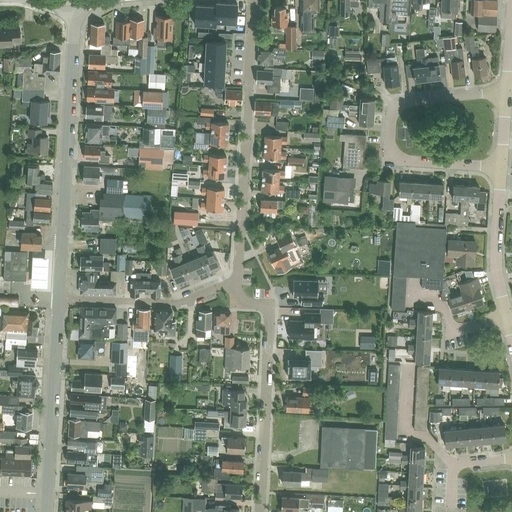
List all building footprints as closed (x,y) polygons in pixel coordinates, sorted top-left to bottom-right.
[(318,0),(300,0),(301,31),(302,31),(313,31),(313,12),(319,12),(318,0)] [(340,0),(340,16),(349,16),(349,6),(358,6),(358,0),(340,0)] [(368,0),(368,7),(379,7),(379,10),(380,10),(380,21),(390,22),(391,0),(368,0)] [(391,0),(390,22),(392,22),(391,32),(409,33),(409,23),(410,0),(391,0)] [(441,0),(441,11),(457,12),(457,0),(441,0)] [(479,14),(478,31),(495,32),(497,0),(496,0),(470,0),(470,14),(479,14)] [(226,23),(227,3),(216,2),(216,6),(215,22),(216,22),(226,23)] [(237,4),(227,3),(226,23),(236,23),(237,4)] [(205,25),(206,5),(196,5),(195,25),(205,25)] [(216,6),(206,5),(205,25),(216,26),(216,22),(215,22),(216,6)] [(274,12),(272,12),(272,26),(284,26),(284,32),(286,32),(286,48),(295,48),(295,40),(295,26),(287,26),(287,12),(284,12),(284,7),(274,7),(274,12)] [(172,17),(170,17),(170,15),(164,15),(164,17),(156,16),(156,28),(154,28),(153,38),(158,38),(157,46),(164,46),(165,38),(171,39),(172,17)] [(143,37),(144,20),(130,20),(130,21),(129,36),(139,37),(138,43),(138,56),(138,57),(146,57),(147,45),(147,37),(143,37)] [(116,21),(115,37),(113,37),(113,44),(129,45),(129,36),(130,21),(116,21)] [(461,36),(462,23),(455,22),(454,35),(461,36)] [(89,43),(102,44),(101,55),(111,55),(112,44),(109,44),(109,37),(104,37),(104,25),(90,24),(89,43)] [(0,45),(10,45),(13,44),(13,41),(21,40),(20,26),(9,27),(9,28),(0,28),(0,45)] [(389,46),(389,34),(382,34),(381,46),(389,46)] [(472,35),(464,36),(466,50),(471,50),(472,55),(471,55),(474,75),(487,73),(485,57),(479,58),(477,46),(474,47),(472,35)] [(451,37),(443,38),(445,63),(451,62),(452,77),(465,76),(464,60),(462,48),(453,49),(451,37)] [(206,42),(206,52),(226,53),(226,43),(223,42),(206,42)] [(147,45),(146,57),(146,62),(154,62),(155,46),(147,45)] [(277,48),(258,47),(257,64),(272,65),(273,58),(284,59),(285,49),(277,48)] [(421,66),(412,67),(413,72),(414,82),(427,80),(425,58),(424,48),(415,49),(417,60),(420,59),(421,66)] [(345,51),(345,60),(359,60),(359,52),(345,51)] [(34,68),(34,72),(38,73),(59,74),(61,52),(51,52),(50,57),(44,57),(43,64),(34,64),(34,68)] [(225,63),(226,53),(206,52),(205,62),(225,63)] [(88,56),(87,60),(89,61),(88,67),(104,68),(105,62),(117,63),(117,55),(111,55),(101,55),(89,54),(89,55),(88,56)] [(134,72),(146,73),(146,62),(146,57),(138,57),(138,56),(135,56),(134,72)] [(392,57),(366,60),(367,73),(383,71),(385,85),(399,83),(397,64),(396,64),(396,61),(392,61),(392,57)] [(425,58),(427,80),(440,79),(438,57),(427,58),(425,58)] [(31,58),(16,58),(16,72),(24,72),(23,88),(44,88),(45,77),(38,76),(38,73),(34,72),(34,68),(31,68),(31,58)] [(225,74),(225,63),(205,62),(205,73),(225,74)] [(281,69),(280,76),(291,77),(292,69),(281,69)] [(257,70),(256,84),(267,84),(267,91),(279,92),(280,76),(272,75),(272,71),(271,71),(257,70)] [(88,78),(88,83),(96,84),(96,85),(104,86),(104,84),(110,85),(111,72),(88,71),(88,72),(87,72),(86,78),(88,78)] [(224,84),(225,74),(205,73),(204,83),(224,84)] [(165,74),(149,74),(148,90),(164,91),(165,74)] [(215,86),(215,93),(219,97),(222,97),(224,97),(224,103),(241,104),(242,91),(227,90),(227,86),(223,86),(215,86)] [(14,88),(14,97),(23,98),(23,88),(17,88),(14,88)] [(23,98),(22,100),(32,101),(31,122),(46,123),(47,115),(49,116),(50,102),(47,101),(43,101),(44,88),(23,88),(23,98)] [(87,100),(95,101),(95,102),(108,102),(109,102),(113,102),(114,88),(109,88),(109,89),(87,88),(87,89),(86,89),(86,94),(87,94),(87,100)] [(143,90),(142,106),(162,107),(163,91),(143,90)] [(330,107),(342,108),(343,105),(343,94),(331,94),(330,107)] [(343,105),(342,110),(348,110),(374,112),(374,99),(360,98),(360,106),(343,105)] [(278,102),(255,101),(254,114),(256,114),(256,116),(257,118),(268,119),(270,117),(270,115),(277,116),(278,102)] [(95,118),(94,119),(102,120),(102,119),(108,119),(112,120),(112,105),(108,105),(95,104),(95,106),(86,106),(86,117),(95,118)] [(148,122),(166,123),(166,108),(148,107),(148,122)] [(322,109),(321,125),(343,126),(344,117),(337,117),(337,110),(322,109)] [(374,112),(348,110),(348,116),(356,116),(356,113),(359,114),(358,124),(373,125),(374,112)] [(197,123),(206,124),(205,129),(211,129),(211,133),(227,134),(228,123),(212,122),(212,123),(210,123),(210,118),(197,117),(197,123)] [(85,128),(85,132),(86,133),(86,142),(102,142),(102,134),(109,135),(110,125),(86,124),(86,127),(85,128)] [(143,143),(154,143),(154,128),(144,127),(143,143)] [(28,137),(33,137),(33,144),(28,143),(27,152),(47,153),(48,137),(40,137),(40,129),(29,129),(28,137)] [(304,132),(303,140),(319,141),(319,133),(304,132)] [(194,143),(193,149),(207,150),(208,144),(210,144),(226,145),(227,134),(211,133),(204,133),(204,144),(194,143)] [(345,134),(342,167),(363,168),(365,151),(366,151),(367,143),(365,143),(366,135),(345,134)] [(281,136),(264,135),(264,146),(280,147),(280,143),(286,144),(287,138),(280,137),(281,136)] [(83,152),(84,152),(84,158),(99,159),(99,162),(108,162),(109,155),(104,155),(105,151),(100,150),(101,146),(85,145),(85,147),(83,147),(83,152)] [(260,151),(260,155),(261,156),(263,157),(279,158),(285,159),(286,152),(280,152),(280,147),(264,146),(263,150),(262,150),(260,151)] [(138,168),(162,169),(163,150),(139,148),(138,168)] [(209,162),(209,166),(225,167),(226,156),(210,155),(210,156),(204,155),(203,162),(209,162)] [(28,165),(27,183),(36,183),(35,192),(51,193),(52,181),(44,181),(45,174),(37,174),(37,169),(37,166),(28,165)] [(82,168),(82,173),(83,173),(83,183),(99,183),(99,181),(102,181),(102,176),(99,176),(99,171),(104,171),(104,172),(113,172),(114,167),(84,166),(84,167),(82,168)] [(209,166),(209,170),(203,170),(202,176),(209,177),(224,178),(225,167),(209,166)] [(279,171),(263,169),(262,180),(278,181),(278,177),(284,178),(285,172),(279,171)] [(353,202),(355,179),(350,179),(350,178),(325,176),(323,202),(348,203),(348,202),(353,202)] [(107,179),(106,192),(122,194),(123,180),(107,179)] [(262,180),(261,192),(278,193),(278,192),(283,193),(284,186),(278,186),(278,181),(262,180)] [(369,192),(383,193),(382,209),(392,209),(393,199),(389,199),(390,181),(377,180),(377,184),(370,184),(369,192)] [(411,204),(411,196),(412,182),(399,181),(398,195),(407,196),(406,204),(411,204)] [(411,196),(429,197),(430,183),(412,182),(411,196)] [(430,183),(429,197),(428,205),(433,206),(433,198),(442,198),(443,184),(430,183)] [(466,186),(453,185),(452,199),(461,199),(460,207),(464,208),(466,186)] [(476,209),(484,210),(486,192),(478,191),(479,187),(466,186),(464,208),(468,208),(469,200),(477,200),(476,209)] [(201,194),(207,195),(207,199),(223,200),(224,189),(208,188),(202,188),(201,194)] [(27,192),(26,209),(33,209),(49,211),(50,208),(51,198),(35,196),(36,193),(27,192)] [(101,198),(100,210),(101,210),(101,211),(101,215),(114,216),(142,218),(143,195),(122,194),(106,192),(102,192),(102,198),(101,198)] [(222,211),(223,200),(207,199),(207,203),(201,203),(200,209),(207,209),(207,210),(222,211)] [(261,200),(260,211),(263,211),(263,216),(265,218),(270,218),(271,216),(271,211),(276,212),(276,207),(287,208),(287,201),(261,200)] [(467,226),(468,208),(464,208),(460,207),(460,214),(457,214),(457,225),(467,226)] [(82,215),(81,226),(82,226),(82,230),(97,231),(98,220),(113,221),(114,216),(101,215),(101,211),(99,211),(99,210),(90,209),(90,212),(83,212),(83,216),(82,215)] [(27,210),(26,225),(33,226),(34,223),(38,223),(38,221),(48,222),(49,212),(33,211),(27,210)] [(173,223),(198,224),(198,212),(174,211),(173,223)] [(407,219),(416,220),(417,213),(408,212),(407,219)] [(457,225),(457,214),(445,213),(444,224),(457,225)] [(24,220),(9,220),(8,229),(24,230),(24,220)] [(396,221),(393,275),(406,276),(422,277),(421,288),(442,289),(442,281),(446,229),(414,227),(415,222),(396,221)] [(18,232),(18,238),(21,238),(20,248),(41,249),(41,236),(35,235),(36,232),(18,232)] [(280,247),(268,253),(274,267),(275,267),(277,273),(302,262),(294,245),(295,244),(290,233),(277,240),(280,247)] [(100,252),(115,253),(115,239),(100,238),(100,252)] [(457,255),(456,264),(472,264),(473,255),(474,255),(475,242),(448,240),(447,255),(457,255)] [(204,244),(200,245),(209,269),(220,264),(213,249),(207,252),(204,244)] [(199,255),(192,259),(198,273),(209,269),(200,245),(196,247),(199,255)] [(27,251),(4,250),(3,279),(26,280),(27,251)] [(180,254),(177,255),(186,278),(198,273),(192,259),(183,262),(180,254)] [(176,265),(170,268),(176,282),(186,278),(177,255),(172,257),(176,265)] [(81,257),(81,270),(109,271),(109,263),(103,262),(103,256),(90,256),(90,257),(81,257)] [(49,257),(32,257),(31,286),(47,287),(49,257)] [(157,274),(165,275),(166,263),(158,262),(157,274)] [(141,267),(141,280),(131,280),(130,295),(139,295),(139,292),(145,292),(146,274),(146,268),(141,267)] [(96,294),(116,294),(116,282),(124,282),(124,271),(117,270),(111,270),(110,282),(97,281),(96,294)] [(81,293),(96,294),(97,281),(97,272),(86,272),(86,276),(80,276),(80,291),(81,293)] [(145,292),(151,292),(151,296),(160,296),(161,280),(150,280),(150,274),(146,274),(145,292)] [(240,285),(249,286),(249,276),(240,276),(240,285)] [(442,289),(441,300),(449,300),(452,312),(467,307),(470,306),(466,290),(462,292),(451,295),(445,278),(443,279),(442,281),(442,289)] [(479,285),(477,279),(459,284),(462,292),(466,290),(470,306),(482,302),(477,286),(479,285)] [(293,280),(293,296),(301,297),(301,303),(301,304),(322,304),(323,291),(318,291),(318,281),(293,280)] [(0,305),(18,307),(18,297),(0,295),(0,305)] [(116,309),(80,307),(79,337),(95,338),(109,339),(109,326),(106,326),(106,324),(116,324),(116,309)] [(133,321),(133,329),(134,329),(134,335),(143,335),(143,329),(148,329),(149,310),(137,309),(136,321),(133,321)] [(1,315),(0,326),(0,338),(6,339),(6,343),(26,344),(27,335),(36,336),(37,329),(38,329),(39,328),(40,322),(38,320),(37,320),(37,316),(28,315),(28,312),(1,310),(1,315)] [(154,330),(164,330),(164,334),(175,335),(175,321),(172,321),(172,310),(155,310),(154,330)] [(210,329),(211,312),(198,311),(198,320),(196,320),(196,328),(197,328),(196,336),(204,337),(205,328),(210,329)] [(409,319),(409,323),(431,324),(432,312),(427,311),(417,311),(417,320),(409,319)] [(214,333),(229,333),(230,312),(215,312),(214,333)] [(289,326),(288,327),(287,331),(289,333),(289,337),(304,338),(304,340),(311,340),(311,338),(312,339),(313,323),(319,324),(319,315),(304,314),(304,322),(290,321),(289,326)] [(118,323),(118,339),(126,340),(127,324),(118,323)] [(430,337),(431,324),(409,323),(408,327),(417,328),(416,336),(430,337)] [(385,335),(385,345),(394,345),(394,335),(385,335)] [(407,349),(429,350),(430,337),(416,336),(416,345),(407,344),(407,349)] [(225,337),(225,347),(234,347),(234,337),(225,337)] [(79,340),(78,358),(94,358),(94,347),(105,347),(105,341),(79,340)] [(111,362),(126,363),(127,343),(112,342),(111,362)] [(8,343),(8,349),(17,350),(16,365),(35,366),(36,359),(37,359),(37,349),(24,349),(25,344),(8,343)] [(221,356),(222,347),(211,346),(210,356),(221,356)] [(226,348),(226,369),(235,369),(235,366),(249,367),(249,349),(226,348)] [(199,362),(209,362),(210,350),(200,349),(199,362)] [(415,353),(415,362),(429,363),(429,350),(407,349),(407,353),(415,353)] [(288,376),(288,377),(289,377),(309,377),(310,377),(310,376),(310,360),(322,360),(322,350),(306,350),(305,350),(305,351),(306,351),(306,356),(305,356),(305,357),(306,357),(307,357),(307,359),(289,358),(288,358),(288,359),(288,365),(288,366),(288,369),(288,370),(288,376)] [(170,354),(169,373),(179,373),(181,373),(182,355),(170,354)] [(137,356),(128,356),(127,377),(136,378),(137,356)] [(9,365),(8,375),(18,375),(18,381),(12,380),(12,386),(17,387),(17,396),(34,397),(34,388),(35,388),(36,387),(37,386),(38,383),(36,382),(36,380),(35,380),(35,376),(22,375),(22,366),(9,365)] [(450,368),(438,367),(437,383),(449,384),(450,368)] [(463,369),(450,368),(449,384),(462,385),(463,369)] [(462,385),(461,388),(466,388),(467,385),(474,386),(475,370),(463,369),(462,385)] [(474,386),(486,386),(487,371),(475,370),(474,386)] [(486,386),(486,392),(490,393),(490,394),(498,395),(498,387),(499,372),(487,371),(486,386)] [(87,381),(72,380),(71,390),(101,391),(102,375),(87,374),(87,381)] [(110,388),(124,389),(125,378),(111,377),(110,388)] [(303,395),(317,395),(318,388),(303,387),(303,395)] [(223,389),(222,404),(231,404),(230,411),(246,412),(247,399),(244,399),(244,391),(223,389)] [(71,393),(70,403),(85,404),(85,407),(101,408),(106,409),(107,396),(99,395),(71,393)] [(0,402),(8,404),(9,396),(0,394),(0,402)] [(286,397),(286,411),(309,412),(309,398),(286,397)] [(144,419),(155,420),(156,399),(145,399),(144,419)] [(2,405),(2,413),(17,414),(16,427),(31,428),(32,412),(32,408),(27,408),(27,406),(18,405),(2,404),(2,405)] [(70,406),(69,416),(98,418),(98,412),(99,408),(70,406)] [(208,410),(207,415),(224,416),(224,427),(241,428),(242,425),(246,425),(246,412),(230,411),(208,410)] [(69,419),(68,436),(97,438),(98,431),(99,431),(100,422),(85,421),(85,420),(69,419)] [(504,424),(492,426),(493,441),(506,440),(504,424)] [(346,468),(375,469),(377,430),(348,428),(322,426),(320,467),(346,468)] [(492,426),(480,427),(481,442),(493,441),(492,426)] [(480,427),(468,428),(469,444),(481,442),(480,427)] [(204,429),(195,428),(195,439),(205,439),(206,429),(204,429)] [(468,428),(455,429),(457,445),(469,444),(468,428)] [(457,445),(455,429),(443,430),(445,446),(457,445)] [(15,432),(0,430),(0,441),(15,442),(15,432)] [(140,435),(139,443),(143,443),(142,455),(152,456),(153,436),(140,435)] [(227,443),(226,452),(244,453),(245,438),(221,437),(221,443),(227,443)] [(6,456),(14,456),(30,457),(31,445),(26,445),(27,438),(15,438),(15,449),(6,449),(6,456)] [(96,440),(68,439),(67,448),(74,448),(74,451),(95,453),(95,451),(101,452),(102,450),(103,444),(101,442),(96,442),(96,440)] [(208,446),(207,455),(212,455),(217,455),(218,447),(208,446)] [(401,455),(401,459),(424,460),(424,447),(410,446),(410,455),(401,455)] [(67,451),(66,461),(81,463),(89,464),(89,466),(97,467),(98,460),(98,454),(67,451)] [(1,456),(0,456),(0,466),(1,466),(1,475),(30,476),(31,458),(1,457),(1,456)] [(214,468),(213,478),(217,478),(228,479),(229,473),(228,473),(228,471),(243,472),(244,461),(223,460),(216,459),(215,468),(214,468)] [(401,459),(401,463),(409,464),(409,472),(423,473),(424,460),(401,459)] [(102,482),(103,467),(97,467),(89,466),(76,465),(76,473),(68,473),(67,487),(84,488),(85,481),(102,482)] [(313,469),(312,481),(317,481),(327,481),(328,469),(313,469)] [(282,484),(300,485),(300,480),(305,480),(306,472),(301,472),(301,471),(283,471),(282,484)] [(351,490),(352,471),(340,471),(339,489),(351,490)] [(400,484),(422,486),(423,473),(409,472),(408,481),(400,480),(400,484)] [(207,478),(207,491),(216,491),(215,496),(225,497),(242,498),(242,484),(217,483),(217,478),(213,478),(207,478)] [(379,484),(378,492),(388,492),(388,484),(379,484)] [(400,484),(399,489),(408,489),(407,498),(421,498),(422,486),(400,484)] [(306,494),(306,498),(309,498),(308,507),(324,508),(324,495),(306,494)] [(112,505),(112,496),(93,495),(93,501),(104,502),(104,504),(112,505)] [(282,497),(281,510),(298,511),(298,507),(308,507),(309,498),(306,498),(299,498),(282,497)] [(396,507),(395,510),(398,510),(421,511),(421,498),(407,498),(407,506),(399,506),(399,507),(396,507)] [(204,510),(205,508),(205,500),(192,499),(192,509),(203,510),(204,510)] [(90,509),(90,501),(67,500),(65,511),(83,511),(84,508),(90,509)]
